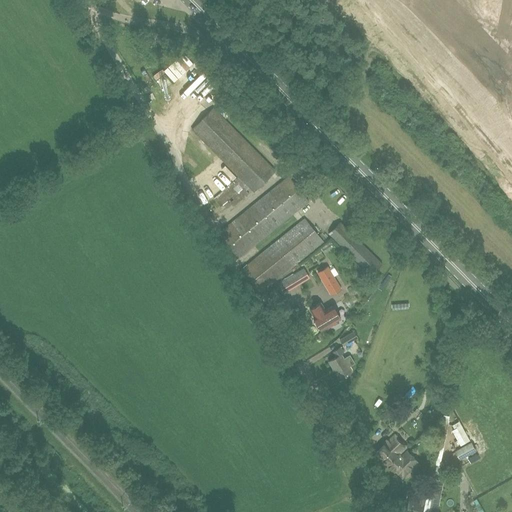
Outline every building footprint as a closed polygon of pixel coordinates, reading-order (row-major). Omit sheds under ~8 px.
[(438,0),(437,4),(457,8),(458,0),(438,0)] [(479,0),(478,5),(479,4),(488,6),(488,9),(496,11),(498,0),(479,0)] [(275,170),(213,108),(191,129),(254,192),(275,170)] [(238,258),(308,201),(288,176),(218,233),(238,258)] [(226,208),(241,197),(233,187),(224,195),(221,192),(216,196),(219,199),(226,208)] [(261,292),(323,242),(304,218),(242,268),(261,292)] [(370,276),(382,264),(340,222),(328,233),(370,276)] [(313,228),(319,234),(323,230),(317,224),(313,228)] [(326,267),(318,272),(331,294),(340,289),(326,267)] [(278,284),(283,292),(309,277),(303,268),(278,284)] [(275,288),(270,292),(275,299),(280,295),(275,288)] [(340,318),(333,305),(325,310),(321,302),(309,309),(314,317),(313,317),(316,323),(315,324),(317,328),(319,327),(321,330),(331,323),(334,325),(339,322),(338,319),(340,318)] [(353,331),(340,339),(344,345),(357,337),(353,331)] [(344,358),(341,354),(343,352),(340,347),(332,352),(336,357),(328,361),(339,379),(351,371),(348,366),(354,363),(349,355),(344,358)] [(392,404),(380,417),(385,422),(397,408),(392,404)] [(457,419),(448,424),(458,444),(467,439),(457,419)] [(395,434),(376,453),(388,465),(400,453),(406,446),(395,434)] [(472,442),(451,453),(456,462),(477,450),(472,442)] [(388,465),(395,472),(401,478),(418,462),(407,450),(402,455),(400,453),(388,465)] [(423,511),(425,504),(409,501),(406,511),(423,511)]
